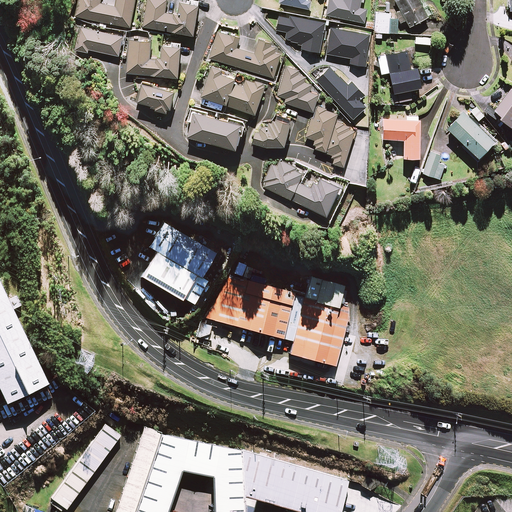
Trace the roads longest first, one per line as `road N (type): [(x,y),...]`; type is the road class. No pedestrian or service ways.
road 1 (secondary): [(452,440),(234,390),(152,346),(104,284),(0,41)]
road 2 (residential): [(169,134),(211,15),(229,0)]
